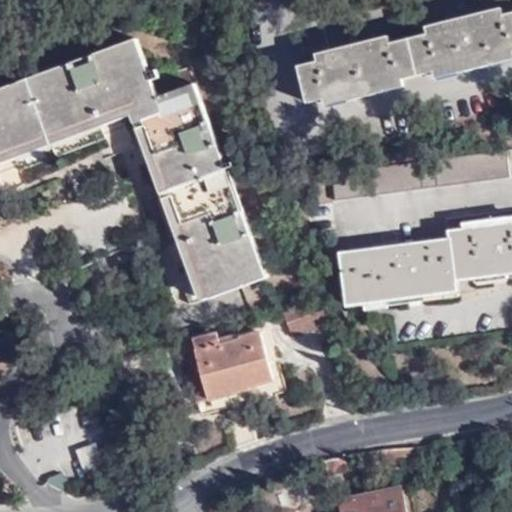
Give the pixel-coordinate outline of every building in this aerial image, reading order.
[(306,100),(511,50),(511,12),(502,14),(501,9),(461,18),(428,26),(429,32),(391,42),(389,36),(348,46),(316,53),(317,59),(297,64),(306,100)] [(0,153),(95,121),(139,105),(153,146),(190,250),(208,301),(264,282),(190,73),(162,83),(159,73),(152,76),(139,41),(0,90),(0,153)] [(133,146),(131,131),(106,136),(109,150),(133,146)] [(509,177),(505,150),(330,173),(334,199),(509,177)] [(448,241),(340,255),(347,305),(457,291),(456,280),(511,272),(511,217),(460,224),(461,230),(447,232),(448,241)] [(292,342),(327,328),(317,304),(316,300),(281,313),(292,342)] [(216,334),(193,342),(197,355),(185,359),(199,401),(284,376),(279,361),(270,363),(260,331),(240,337),(242,339),(220,346),(216,334)] [(238,449),(257,442),(246,411),(227,418),(238,449)] [(22,438),(36,473),(73,458),(67,444),(92,434),(83,413),(22,438)] [(94,445),(76,451),(84,470),(102,464),(94,445)] [(382,448),(383,463),(440,460),(438,445),(382,448)] [(382,448),(371,451),(371,464),(383,463),(382,448)] [(349,455),(328,458),(331,472),(351,469),(349,455)] [(46,476),(42,483),(58,490),(64,479),(61,471),(46,476)] [(404,511),(399,489),(339,501),(341,511),(404,511)]
